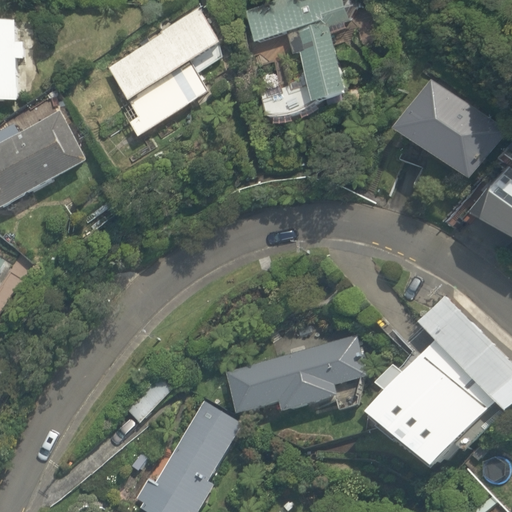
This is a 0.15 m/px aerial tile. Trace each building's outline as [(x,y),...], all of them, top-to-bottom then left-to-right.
[(266,51),(278,47),(290,43),(297,61),(304,59),(311,79),(291,85),(268,94),(280,129),(360,100),(335,30),(355,23),(347,0),(315,0),(256,21),(266,51)] [(227,53),(200,13),(112,71),(135,106),(132,109),(139,120),(131,125),(146,147),(221,97),(207,76),(226,64),(221,57),(227,53)] [(0,106),(25,107),(27,23),(0,22),(0,106)] [(440,78),(402,133),(479,187),(510,144),(496,135),(505,123),(440,78)] [(96,164),(64,110),(23,134),(19,126),(0,137),(0,213),(3,219),(96,164)] [(511,180),(504,175),(479,215),(511,235),(511,180)] [(0,284),(14,260),(0,252),(0,284)] [(511,361),(446,295),(420,321),(439,340),(425,359),(417,353),(390,391),(399,397),(383,420),(453,477),(504,405),(511,413),(511,361)] [(366,342),(235,373),(245,416),(286,407),(288,415),(340,403),(343,414),(365,409),(359,383),(375,380),(366,342)] [(144,428),(176,395),(161,380),(128,413),(144,428)] [(250,431),(202,403),(140,508),(147,511),(213,511),(225,492),(217,487),(250,431)]
